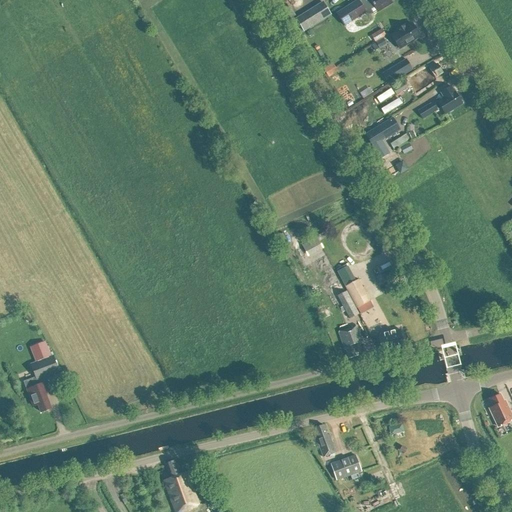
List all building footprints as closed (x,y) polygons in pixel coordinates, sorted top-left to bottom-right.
[(364,0),(358,0),(336,14),(344,27),(365,13),(366,14),(369,15),(371,15),(377,11),(377,13),(392,4),(391,2),(393,0),(368,0),(365,2),(364,0)] [(318,5),(291,22),(298,34),(325,17),(318,5)] [(422,38),(412,22),(406,26),(405,24),(395,30),(396,33),(391,36),(400,51),(422,38)] [(310,39),(315,36),(311,29),(306,32),(310,39)] [(371,36),(375,43),(386,36),(382,29),(371,36)] [(379,49),(386,45),(382,39),(375,43),(379,49)] [(326,74),(335,68),(332,64),(323,69),(326,74)] [(429,67),(409,79),(417,92),(436,80),(436,78),(443,74),(437,64),(429,68),(429,67)] [(395,66),(388,70),(395,81),(397,80),(402,77),(395,66)] [(335,68),(326,74),(329,78),(338,72),(335,68)] [(408,88),(403,80),(391,87),(396,95),(408,88)] [(462,105),(451,87),(441,93),(444,99),(434,104),(433,102),(417,112),(422,120),(441,108),(445,115),(462,105)] [(379,160),(381,159),(378,154),(381,152),(377,145),(400,131),(393,119),(365,136),(379,160)] [(403,154),(412,150),(409,144),(400,148),(403,154)] [(396,164),(401,173),(410,169),(405,160),(396,164)] [(339,270),(347,284),(356,278),(348,265),(339,270)] [(390,279),(386,272),(381,275),(384,282),(390,279)] [(358,279),(345,287),(357,309),(370,302),(358,279)] [(359,315),(356,309),(347,292),(337,297),(345,314),(349,320),(359,315)] [(332,315),(326,304),(317,308),(323,320),(332,315)] [(6,326),(19,319),(28,314),(27,310),(4,322),(6,326)] [(357,326),(338,332),(344,351),(346,350),(348,359),(358,356),(357,354),(360,353),(357,344),(362,342),(357,326)] [(382,351),(393,348),(403,346),(399,330),(378,335),(382,351)] [(38,361),(30,364),(36,381),(43,378),(60,372),(53,356),(38,361)] [(36,386),(27,390),(33,407),(38,405),(40,413),(51,409),(46,394),(49,393),(43,378),(36,381),(34,382),(36,386)] [(488,407),(496,426),(511,418),(511,417),(504,400),(503,401),(500,393),(489,398),(492,405),(488,407)] [(393,435),(406,432),(403,422),(390,426),(393,435)] [(327,436),(323,425),(315,428),(315,431),(313,432),(323,457),(336,453),(329,435),(327,436)] [(337,482),(362,472),(355,455),(330,464),(337,482)] [(180,475),(175,461),(166,464),(171,478),(164,481),(174,511),(183,511),(193,509),(192,507),(198,505),(187,473),(180,475)]
